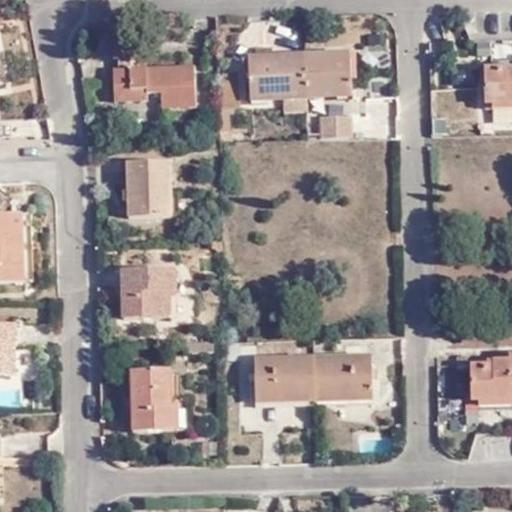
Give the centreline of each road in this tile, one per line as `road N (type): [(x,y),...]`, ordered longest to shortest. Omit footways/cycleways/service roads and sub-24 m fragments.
road 1 (residential): [(426,474),(410,2)]
road 2 (residential): [(84,484),(426,474)]
road 3 (residential): [(65,170),(84,484)]
road 4 (residential): [(51,10),(305,0)]
road 5 (residential): [(51,10),(65,170)]
